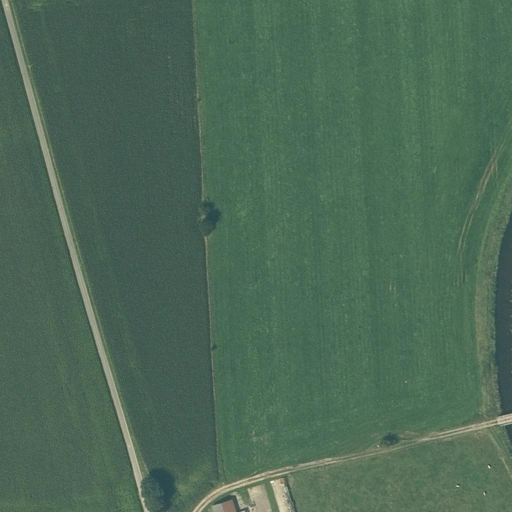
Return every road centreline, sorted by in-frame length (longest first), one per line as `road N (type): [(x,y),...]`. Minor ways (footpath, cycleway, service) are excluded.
road 1 (unclassified): [(149,511),(5,0)]
road 2 (track): [(198,511),(219,489),(511,418)]
